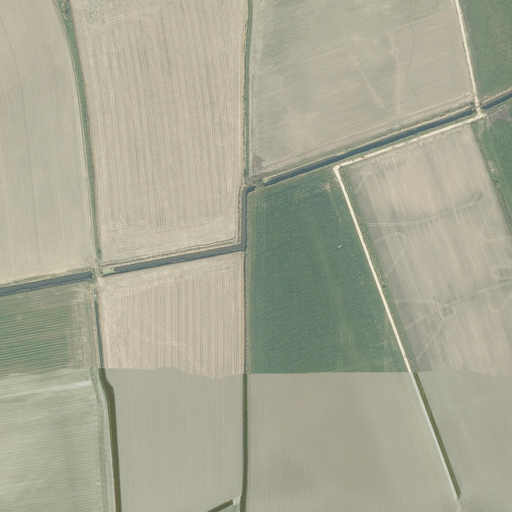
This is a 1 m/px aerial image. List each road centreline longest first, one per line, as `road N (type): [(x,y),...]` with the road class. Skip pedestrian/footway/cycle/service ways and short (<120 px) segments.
road 1 (track): [(462,511),(334,167),(511,102)]
road 2 (track): [(55,0),(82,134)]
